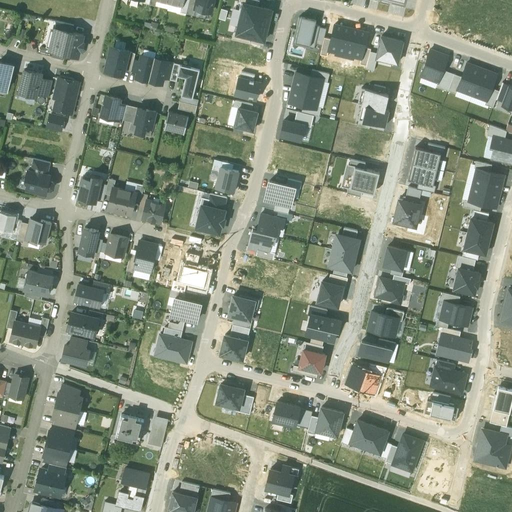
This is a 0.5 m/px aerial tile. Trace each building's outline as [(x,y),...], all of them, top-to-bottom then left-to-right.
[(182,0),(181,5),(180,11),(186,13),(188,0),(182,0)] [(188,0),(186,13),(193,15),(195,7),(194,7),(196,0),(188,0)] [(213,0),(196,0),(194,7),(195,7),(199,8),(199,9),(206,11),(206,10),(211,11),(213,0)] [(268,25),(271,11),(271,9),(258,6),(244,3),(240,19),(268,25)] [(314,49),(315,44),(319,26),(320,25),(315,24),(316,20),(299,15),(292,44),(314,49)] [(268,25),(240,19),(236,34),(250,37),(264,40),(268,25)] [(74,25),(56,20),(55,27),(72,31),(74,25)] [(335,24),(332,38),(329,50),(336,52),(335,54),(344,56),(351,28),(335,24)] [(315,44),(322,45),(324,36),(326,28),(319,26),(315,44)] [(72,31),(55,27),(49,50),(53,51),(65,53),(78,56),(80,49),(82,50),(84,42),(81,42),(83,34),(72,31)] [(364,44),(367,32),(351,28),(344,56),(353,59),(353,57),(361,58),(364,44)] [(236,34),(233,33),(232,39),(249,43),(250,37),(236,34)] [(376,58),(377,58),(397,63),(402,40),(381,35),(377,52),(376,58)] [(332,38),(324,36),(322,45),(320,55),(327,57),(329,50),(332,38)] [(366,66),(370,51),(371,45),(364,44),(361,58),(359,64),(366,66)] [(129,51),(111,46),(105,71),(123,75),(125,69),(129,52),(129,51)] [(438,82),(442,69),(448,55),(430,48),(420,76),(438,82)] [(65,53),(53,51),(52,56),(63,59),(65,53)] [(377,52),(370,51),(366,66),(365,70),(373,72),(377,58),(376,58),(377,52)] [(131,70),(134,59),(135,53),(129,52),(125,69),(131,70)] [(154,58),(141,54),(140,60),(137,72),(136,78),(149,81),(154,58)] [(167,61),(154,58),(149,81),(162,84),(163,78),(167,61)] [(134,59),(131,70),(137,72),(140,60),(134,59)] [(0,61),(0,88),(7,90),(13,65),(0,61)] [(174,62),(167,61),(163,78),(170,79),(174,62)] [(472,95),(482,68),(467,62),(462,76),(457,89),(472,95)] [(174,63),(170,79),(176,81),(177,75),(180,64),(174,63)] [(181,95),(192,98),(199,69),(180,64),(177,75),(185,77),(181,95)] [(482,68),(472,95),(486,100),(491,88),(496,73),(482,68)] [(37,93),(41,78),(42,73),(23,69),(18,92),(36,96),(37,93)] [(329,73),(312,69),(310,76),(324,79),(323,81),(327,82),(329,73)] [(448,90),(454,74),(442,69),(438,82),(436,86),(448,90)] [(253,81),(255,75),(241,71),(240,78),(253,81)] [(292,87),(320,94),(323,81),(324,79),(310,76),(296,72),(292,87)] [(457,89),(462,76),(454,74),(448,90),(456,93),(457,89)] [(71,79),(62,76),(61,78),(59,77),(56,90),(59,90),(54,109),(71,113),(78,82),(71,80),(71,79)] [(253,81),(240,78),(238,77),(234,94),(256,99),(260,82),(253,81)] [(41,78),(37,93),(49,96),(53,80),(41,78)] [(496,99),(502,101),(508,84),(502,82),(499,91),(496,99)] [(374,84),(372,90),(385,93),(386,87),(374,84)] [(511,108),(511,85),(508,84),(502,101),(501,104),(511,108)] [(320,94),(292,87),(288,102),(303,106),(316,109),(317,107),(320,94)] [(362,104),(384,109),(388,94),(385,93),(372,90),(362,87),(358,103),(362,104)] [(499,91),(491,88),(486,100),(485,104),(493,107),(496,99),(499,91)] [(121,99),(105,95),(100,115),(115,119),(119,103),(120,103),(121,99)] [(235,100),(234,107),(238,108),(238,107),(251,110),(253,104),(235,100)] [(197,105),(179,101),(178,109),(195,113),(197,105)] [(120,103),(119,103),(115,119),(122,121),(123,119),(126,105),(120,103)] [(138,107),(127,104),(126,105),(123,119),(134,122),(138,107)] [(384,109),(362,104),(358,120),(359,120),(370,122),(385,126),(389,110),(384,109)] [(232,106),(227,124),(252,130),(257,112),(251,110),(238,107),(238,108),(234,107),(232,106)] [(303,106),(301,112),(313,115),(319,116),(321,107),(317,107),(316,109),(303,106)] [(156,111),(138,107),(134,122),(137,123),(135,132),(144,134),(146,127),(152,128),(156,111)] [(187,115),(169,111),(169,110),(168,110),(164,128),(165,129),(165,128),(183,132),(183,133),(184,133),(188,115),(187,115)] [(297,111),(294,123),(305,126),(311,127),(313,115),(301,112),(297,111)] [(64,117),(50,114),(47,127),(60,130),(64,117)] [(370,122),(359,120),(357,125),(369,128),(370,122)] [(284,121),(280,139),(301,143),(305,126),(294,123),(284,121)] [(490,124),(487,135),(493,136),(504,138),(506,131),(490,124)] [(491,158),(511,162),(511,140),(493,136),(490,147),(494,148),(491,158)] [(428,143),(426,149),(440,153),(443,154),(445,147),(428,143)] [(412,163),(437,169),(440,153),(426,149),(416,147),(412,163)] [(50,162),(33,158),(30,170),(47,175),(50,162)] [(349,165),(363,169),(365,162),(350,159),(349,165)] [(476,168),(489,171),(490,164),(476,160),(474,168),(476,168)] [(418,182),(433,185),(437,169),(412,163),(408,179),(418,182)] [(374,194),(379,172),(363,169),(349,165),(346,165),(341,187),(348,188),(362,192),(374,194)] [(216,187),(233,191),(238,171),(221,167),(216,187)] [(476,168),(472,184),(500,191),(504,175),(489,171),(476,168)] [(30,170),(28,170),(25,180),(27,183),(26,189),(45,194),(47,188),(50,189),(53,188),(54,184),(52,182),(48,181),(50,175),(47,175),(30,170)] [(77,198),(96,203),(97,200),(101,183),(103,177),(92,175),(91,179),(82,177),(77,198)] [(115,179),(109,178),(107,184),(105,193),(111,195),(113,186),(114,186),(115,179)] [(291,207),(296,186),(287,184),(267,179),(262,200),(275,203),(290,206),(291,207)] [(301,187),(302,182),(288,179),(287,184),(296,186),(301,187)] [(418,182),(417,188),(422,190),(434,193),(436,186),(433,185),(418,182)] [(97,200),(103,202),(105,193),(107,184),(101,183),(97,200)] [(468,201),(482,204),(496,208),(500,191),(472,184),(468,201)] [(143,187),(137,185),(135,192),(136,192),(134,200),(140,202),(143,187)] [(114,186),(113,186),(111,195),(107,209),(119,212),(124,189),(114,186)] [(417,188),(408,186),(405,197),(403,197),(403,199),(418,203),(422,190),(417,188)] [(361,196),(362,192),(348,188),(347,193),(361,196)] [(135,192),(124,189),(119,212),(131,214),(134,200),(136,192),(135,192)] [(148,194),(142,193),(139,206),(145,208),(146,200),(148,194)] [(201,197),(200,204),(202,204),(224,209),(227,197),(210,193),(209,199),(201,197)] [(421,204),(418,203),(403,199),(399,198),(393,221),(416,226),(421,204)] [(165,205),(146,200),(145,208),(142,217),(160,222),(162,216),(163,210),(165,205)] [(473,209),(480,211),(482,204),(468,201),(464,200),(463,207),(473,209)] [(290,206),(275,203),(274,210),(288,214),(290,206)] [(224,209),(202,204),(196,227),(219,232),(221,224),(223,224),(224,219),(222,218),(225,210),(224,209)] [(473,209),(471,217),(487,221),(489,213),(480,211),(473,209)] [(16,214),(0,210),(0,227),(12,230),(15,218),(16,214)] [(257,231),(276,236),(278,226),(283,228),(285,218),(262,213),(257,231)] [(468,233),(489,238),(493,222),(487,221),(471,217),(468,233)] [(22,220),(15,218),(12,230),(11,236),(17,237),(21,221),(22,220)] [(41,220),(30,218),(29,223),(26,238),(29,239),(37,241),(37,240),(45,242),(50,222),(41,219),(41,220)] [(29,223),(21,221),(17,237),(17,239),(23,240),(22,245),(27,246),(29,239),(26,238),(29,223)] [(98,230),(84,227),(79,250),(93,254),(97,238),(98,230)] [(342,235),(356,238),(357,230),(344,227),(342,235)] [(274,243),(276,236),(257,231),(253,230),(249,246),(258,248),(270,251),(272,243),(274,243)] [(128,237),(110,233),(106,252),(123,256),(128,237)] [(336,233),(332,249),(355,254),(359,239),(356,238),(342,235),(336,233)] [(464,248),(479,252),(485,253),(489,238),(468,233),(464,248)] [(93,254),(92,255),(98,257),(102,239),(97,238),(93,254)] [(157,244),(139,240),(136,254),(136,255),(135,259),(136,259),(134,268),(135,268),(150,272),(151,269),(153,267),(154,264),(153,261),(157,244)] [(385,258),(383,265),(392,267),(402,269),(406,251),(388,246),(386,253),(385,252),(384,258),(385,258)] [(270,251),(258,248),(256,255),(273,259),(275,252),(270,251)] [(462,256),(475,259),(478,260),(479,252),(464,248),(462,256)] [(334,266),(348,270),(351,271),(355,254),(332,249),(328,265),(334,266)] [(136,254),(130,253),(126,270),(134,272),(135,268),(134,268),(136,259),(135,259),(136,255),(136,254)] [(458,255),(455,267),(459,268),(472,271),(475,259),(462,256),(458,255)] [(332,274),(346,277),(348,270),(334,266),(332,274)] [(392,267),(390,273),(394,274),(402,276),(403,270),(402,269),(392,267)] [(459,268),(454,288),(474,293),(476,286),(477,286),(479,280),(477,280),(479,273),(472,271),(459,268)] [(52,276),(29,270),(28,272),(25,274),(25,276),(26,278),(24,289),(25,289),(43,293),(48,295),(52,276)] [(348,277),(346,277),(332,274),(330,273),(328,282),(342,286),(342,289),(345,290),(348,277)] [(402,276),(394,274),(392,280),(404,283),(409,284),(410,278),(402,276)] [(392,280),(380,277),(375,296),(393,301),(392,301),(400,303),(402,295),(401,295),(404,283),(392,280)] [(111,285),(96,281),(95,287),(103,289),(110,290),(111,285)] [(322,281),(317,301),(337,306),(342,286),(328,282),(322,281)] [(95,287),(79,283),(75,302),(99,307),(103,289),(95,287)] [(43,293),(25,289),(24,295),(41,300),(43,293)] [(171,289),(170,296),(176,297),(184,299),(185,293),(171,289)] [(440,300),(442,301),(457,304),(459,296),(442,292),(440,300)] [(234,316),(250,320),(253,308),(257,309),(259,299),(240,294),(239,296),(233,295),(229,315),(234,316)] [(184,299),(176,297),(171,315),(185,318),(196,321),(200,303),(184,299)] [(438,319),(448,321),(468,326),(472,307),(457,304),(442,301),(438,319)] [(511,321),(511,305),(505,303),(501,318),(511,321)] [(311,313),(325,317),(327,310),(314,306),(310,305),(308,313),(311,313)] [(399,320),(402,321),(404,312),(386,307),(385,314),(399,318),(399,320)] [(10,309),(6,327),(13,328),(15,320),(17,311),(10,309)] [(103,313),(89,309),(87,315),(98,318),(102,319),(103,313)] [(87,315),(71,311),(67,329),(94,335),(94,334),(98,332),(99,328),(97,325),(98,318),(87,315)] [(367,329),(395,336),(399,320),(399,318),(385,314),(371,311),(367,329)] [(312,337),(323,339),(335,342),(340,320),(325,317),(311,313),(306,335),(312,337)] [(185,318),(171,315),(168,327),(182,330),(185,318)] [(233,324),(250,328),(252,320),(250,320),(234,316),(233,324)] [(49,318),(42,317),(40,326),(40,327),(38,334),(45,336),(49,318)] [(443,327),(446,328),(448,321),(438,319),(436,319),(435,325),(443,327)] [(15,320),(13,328),(10,340),(23,343),(27,323),(15,320)] [(40,326),(27,323),(23,343),(35,346),(38,334),(40,327),(40,326)] [(250,328),(233,324),(230,336),(247,340),(250,328)] [(182,330),(168,327),(165,326),(163,335),(180,339),(182,330)] [(446,328),(443,327),(441,334),(458,338),(460,331),(446,328)] [(191,341),(180,339),(163,335),(160,334),(157,345),(160,345),(158,355),(186,362),(191,341)] [(243,359),(247,340),(230,336),(225,334),(220,354),(243,359)] [(471,341),(458,338),(441,334),(437,353),(468,360),(471,349),(469,349),(471,341)] [(88,340),(72,336),(70,346),(86,349),(88,340)] [(310,342),(322,345),(323,339),(312,337),(310,342)] [(390,349),(394,350),(396,343),(378,338),(377,344),(391,348),(390,349)] [(358,354),(387,361),(390,349),(391,348),(377,344),(362,340),(358,354)] [(323,346),(322,345),(310,342),(306,341),(304,349),(321,354),(323,346)] [(70,346),(66,345),(63,359),(86,364),(89,350),(86,349),(70,346)] [(325,355),(321,354),(304,349),(300,366),(294,365),(292,371),(316,377),(318,371),(321,372),(325,355)] [(452,370),(454,364),(438,360),(436,366),(452,370)] [(380,375),(380,376),(383,377),(387,367),(370,363),(367,370),(380,375)] [(352,365),(349,374),(377,384),(380,376),(380,375),(367,370),(352,365)] [(466,373),(452,370),(436,366),(435,366),(430,386),(462,393),(466,373)] [(27,380),(20,378),(18,375),(14,374),(12,383),(9,394),(9,395),(10,395),(8,400),(21,403),(23,398),(27,380)] [(374,393),(377,384),(349,374),(346,383),(374,393)] [(12,383),(6,381),(4,393),(9,394),(12,383)] [(80,389),(63,383),(61,391),(78,396),(80,389)] [(239,407),(242,394),(243,389),(219,383),(214,401),(239,407)] [(493,409),(509,413),(511,405),(511,404),(511,389),(498,387),(493,409)] [(61,391),(59,391),(57,397),(59,398),(58,401),(56,402),(55,404),(79,410),(82,397),(78,396),(61,391)] [(433,393),(431,399),(448,403),(450,397),(433,393)] [(238,411),(249,414),(254,397),(242,394),(239,407),(238,411)] [(448,403),(431,399),(427,398),(424,411),(428,412),(454,422),(458,406),(448,403)] [(272,419),(295,425),(300,408),(300,407),(277,401),(272,419)] [(79,410),(55,404),(55,406),(56,408),(56,411),(54,411),(52,417),(54,418),(54,417),(76,423),(79,410)] [(321,407),(319,417),(316,430),(337,435),(342,412),(321,407)] [(295,425),(308,428),(311,415),(312,411),(300,408),(295,425)] [(501,425),(506,426),(509,413),(493,409),(489,422),(501,425)] [(136,415),(129,414),(129,415),(121,413),(115,436),(138,441),(143,419),(135,417),(136,415)] [(168,418),(154,415),(151,428),(165,431),(168,418)] [(319,417),(311,415),(308,428),(307,432),(315,434),(316,430),(319,417)] [(76,423),(54,417),(54,418),(53,423),(74,429),(76,423)] [(350,441),(365,447),(373,425),(358,420),(354,430),(350,441)] [(74,429),(53,423),(51,429),(51,430),(73,435),(74,429)] [(9,426),(0,424),(0,431),(8,433),(9,426)] [(373,425),(365,447),(380,452),(384,441),(388,431),(373,425)] [(501,425),(499,433),(506,435),(511,436),(511,427),(506,426),(501,425)] [(165,431),(151,428),(148,441),(162,445),(165,431)] [(341,442),(349,445),(350,441),(354,430),(347,428),(341,442)] [(73,435),(51,430),(51,429),(49,429),(48,435),(50,436),(49,439),(47,440),(46,442),(69,448),(73,435)] [(499,433),(486,430),(481,450),(477,449),(474,460),(497,465),(505,467),(508,455),(503,454),(502,452),(506,435),(499,433)] [(0,431),(0,445),(5,447),(8,433),(0,431)] [(403,434),(398,447),(392,464),(411,471),(412,471),(423,441),(403,434)] [(391,444),(384,441),(380,452),(378,456),(386,459),(391,445),(391,444)] [(69,448),(46,442),(46,444),(47,446),(47,449),(45,449),(43,455),(45,456),(45,455),(66,460),(69,448)] [(398,447),(391,445),(386,459),(385,461),(392,464),(398,447)] [(66,460),(45,455),(45,456),(44,461),(50,463),(65,467),(65,466),(66,460)] [(65,467),(50,463),(48,469),(64,473),(66,466),(65,466),(65,467)] [(411,471),(392,464),(390,470),(409,477),(411,471)] [(281,471),(294,474),(297,475),(298,468),(283,465),(281,471)] [(48,469),(42,467),(40,474),(38,473),(36,484),(37,484),(36,490),(58,496),(61,486),(63,484),(65,475),(64,473),(48,469)] [(120,490),(116,504),(122,505),(139,510),(148,473),(125,467),(122,481),(129,482),(126,492),(120,490)] [(278,491),(289,493),(294,474),(281,471),(270,469),(266,488),(278,491)] [(196,497),(199,486),(182,481),(179,492),(196,497)] [(229,493),(212,489),(210,497),(227,501),(229,493)] [(178,511),(192,511),(196,497),(179,492),(173,491),(168,510),(178,511)] [(276,499),(291,503),(293,494),(289,493),(278,491),(276,499)] [(233,511),(236,503),(227,501),(210,497),(206,511),(233,511)] [(54,501),(42,498),(40,504),(52,507),(54,501)] [(102,511),(120,511),(122,505),(116,504),(105,501),(102,511)] [(40,504),(32,502),(29,511),(62,511),(63,510),(52,507),(40,504)]
